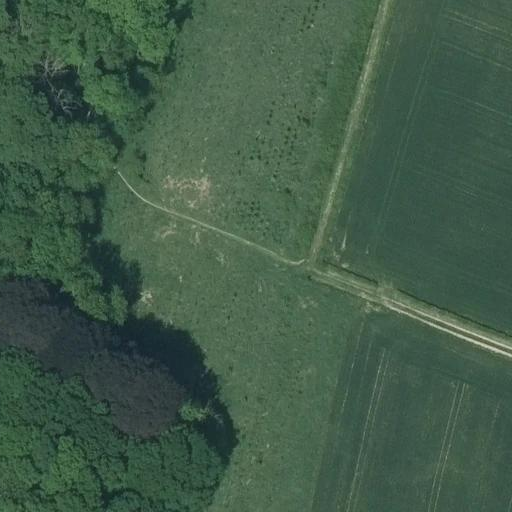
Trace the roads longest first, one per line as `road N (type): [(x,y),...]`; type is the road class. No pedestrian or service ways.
road 1 (track): [(312,272),(511,351)]
road 2 (track): [(0,39),(69,101),(77,130),(71,147)]
